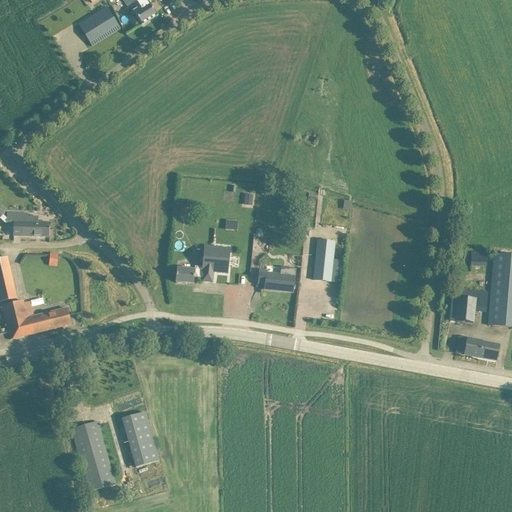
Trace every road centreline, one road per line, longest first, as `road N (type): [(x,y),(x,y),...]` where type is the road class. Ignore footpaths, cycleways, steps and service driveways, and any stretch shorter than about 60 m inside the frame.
road 1 (unclassified): [(421,367),(439,175),(366,0)]
road 2 (unclassified): [(88,233),(21,172),(17,147),(213,0)]
road 3 (tertiary): [(421,367),(245,335),(151,333)]
road 4 (tertiary): [(151,333),(0,366)]
road 5 (unclassified): [(151,333),(143,289),(88,233)]
